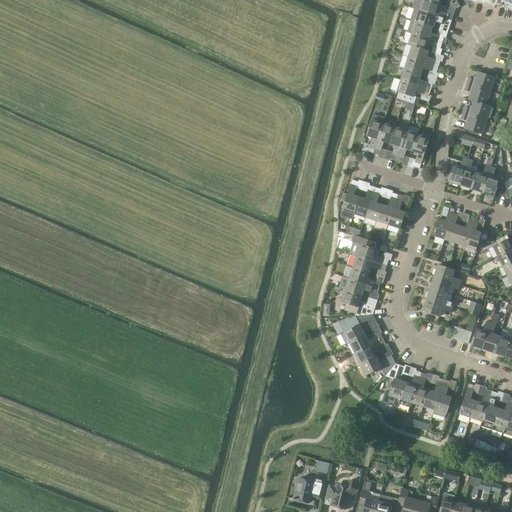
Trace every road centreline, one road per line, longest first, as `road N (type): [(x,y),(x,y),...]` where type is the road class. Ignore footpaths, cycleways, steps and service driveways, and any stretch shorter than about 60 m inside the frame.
road 1 (residential): [(511,377),(421,347),(397,313),(434,191)]
road 2 (residential): [(434,191),(440,120),(463,49),(494,28),(511,29)]
